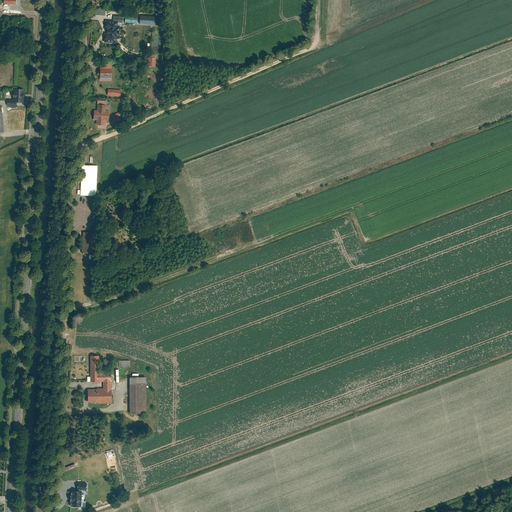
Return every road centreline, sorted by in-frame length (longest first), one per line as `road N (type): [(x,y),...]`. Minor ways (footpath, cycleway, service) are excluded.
road 1 (residential): [(49,511),(84,0)]
road 2 (tertiary): [(11,511),(45,0)]
road 3 (track): [(74,144),(130,129),(314,46),(320,0)]
road 4 (track): [(63,312),(247,247)]
